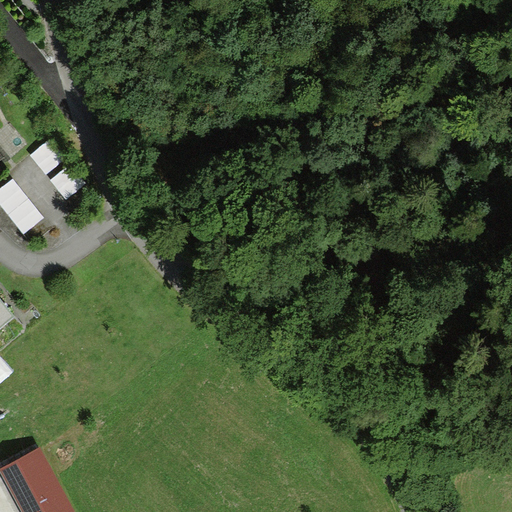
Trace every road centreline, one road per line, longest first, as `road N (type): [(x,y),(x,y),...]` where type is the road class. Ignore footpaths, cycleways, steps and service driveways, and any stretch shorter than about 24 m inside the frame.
road 1 (residential): [(419,511),(354,412),(172,259),(128,206)]
road 2 (residential): [(0,246),(26,263),(57,260),(128,206)]
